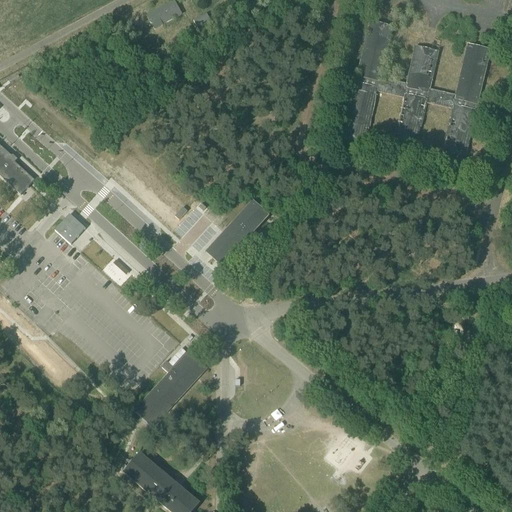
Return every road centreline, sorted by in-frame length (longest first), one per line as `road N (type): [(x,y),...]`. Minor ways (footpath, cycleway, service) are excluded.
road 1 (unknown): [(482,283),(455,411),(420,462)]
road 2 (unclassified): [(0,55),(107,0)]
